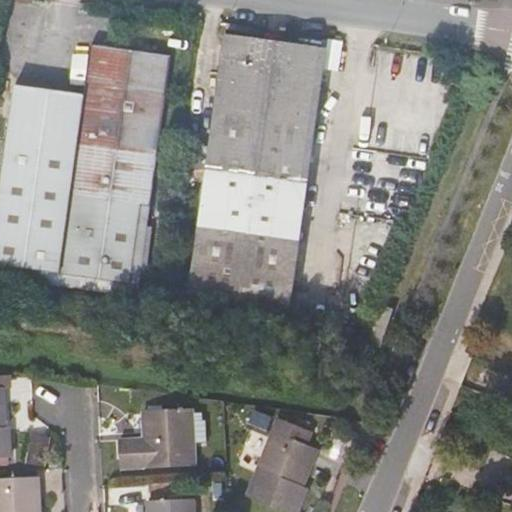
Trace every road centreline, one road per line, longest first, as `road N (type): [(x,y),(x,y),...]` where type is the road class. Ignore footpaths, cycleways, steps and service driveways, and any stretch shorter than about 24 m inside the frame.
road 1 (unclassified): [(511,28),(300,0)]
road 2 (unclassified): [(511,168),(432,364)]
road 3 (unknown): [(347,86),(321,258)]
road 4 (residential): [(432,364),(371,511)]
